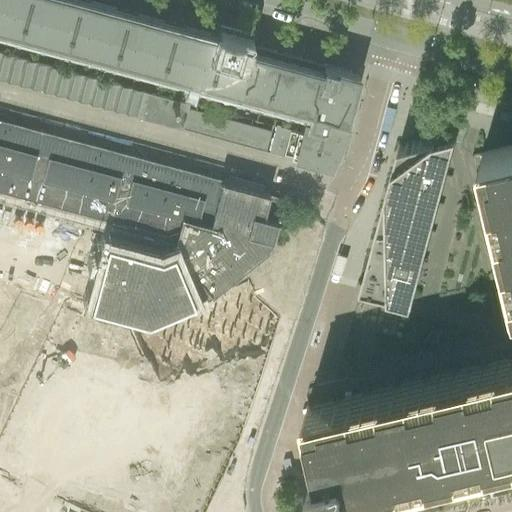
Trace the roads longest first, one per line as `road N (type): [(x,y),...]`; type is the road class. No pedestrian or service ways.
road 1 (residential): [(0,95),(349,190)]
road 2 (residential): [(257,511),(257,485),(349,190)]
road 3 (residential): [(349,190),(397,37)]
road 4 (tertiary): [(258,0),(397,37)]
road 5 (tertiary): [(397,37),(511,74)]
